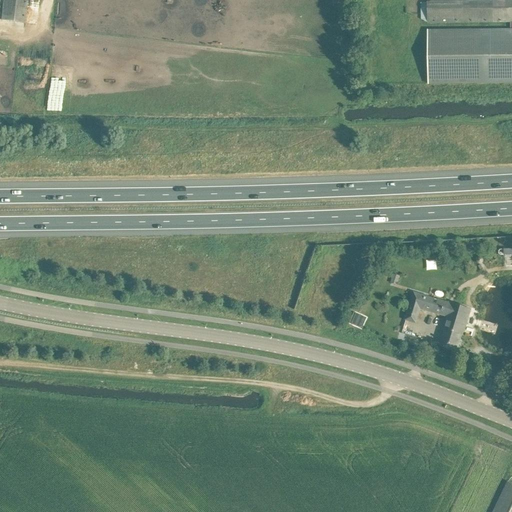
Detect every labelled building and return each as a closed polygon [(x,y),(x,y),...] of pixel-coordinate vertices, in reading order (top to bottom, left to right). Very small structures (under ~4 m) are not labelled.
[(3,0),(1,20),(25,23),(27,0),(3,0)] [(511,0),(505,0),(506,2),(427,3),(427,23),(510,22),(510,27),(428,29),(429,83),(511,82),(511,0)] [(390,282),(397,284),(399,275),(393,273),(390,282)] [(447,316),(451,303),(414,292),(406,319),(406,320),(408,313),(417,316),(420,308),(447,316)] [(445,330),(440,345),(457,350),(461,334),(464,335),(472,309),(470,309),(456,305),(451,303),(447,316),(443,330),(445,330)] [(504,491),(493,511),(511,511),(511,483),(508,482),(504,491)]
